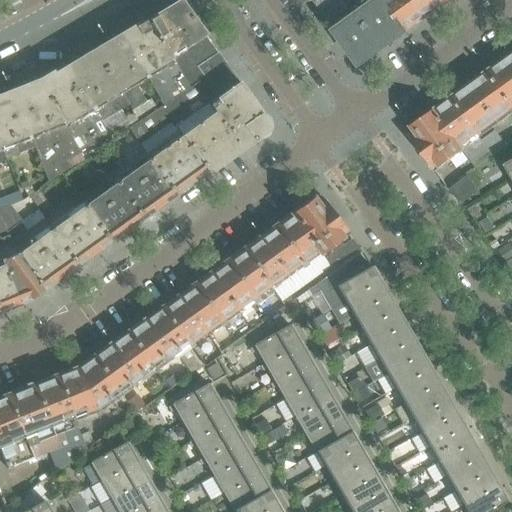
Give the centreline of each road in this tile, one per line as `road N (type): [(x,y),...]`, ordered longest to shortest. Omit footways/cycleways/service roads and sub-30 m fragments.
road 1 (residential): [(511,333),(393,168),(356,193),(497,384)]
road 2 (residential): [(0,351),(85,310),(318,142)]
road 3 (residential): [(511,5),(354,116)]
road 4 (residential): [(217,0),(318,142)]
road 5 (residential): [(354,116),(268,0)]
